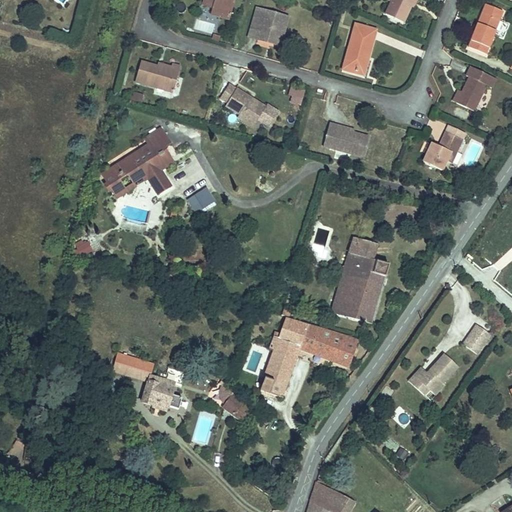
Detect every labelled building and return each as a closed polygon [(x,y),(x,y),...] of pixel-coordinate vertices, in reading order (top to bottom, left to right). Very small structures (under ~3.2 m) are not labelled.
[(233,21),(239,0),(222,0),(222,1),(219,0),(217,0),(207,0),(206,6),(217,9),(215,15),(233,21)] [(407,25),(414,9),(418,0),(396,0),(389,17),(407,25)] [(418,0),(414,9),(417,11),(422,0),(418,0)] [(488,58),(497,35),(494,34),(498,23),(502,24),(505,16),(488,9),(471,51),(488,58)] [(260,11),(254,36),(276,42),(274,46),(283,49),(291,19),(260,11)] [(494,34),(497,35),(502,24),(498,23),(494,34)] [(360,26),(347,69),(365,75),(370,56),(373,57),(380,33),(360,26)] [(276,42),(254,36),(253,40),(274,46),(276,42)] [(140,87),(161,93),(162,89),(179,93),(186,70),(178,68),(177,71),(167,68),(166,71),(145,65),(140,87)] [(464,98),(459,109),(476,117),(488,93),(492,95),(497,84),(471,71),(466,83),(470,85),(464,98)] [(271,109),(268,113),(253,104),(256,100),(236,88),(227,102),(233,105),(230,109),(246,119),(244,122),(259,131),(263,124),(275,130),(284,115),(272,108),(271,109)] [(162,89),(161,93),(178,98),(179,93),(162,89)] [(308,108),(312,93),(304,91),(302,99),(301,106),(308,108)] [(454,107),(459,109),(464,98),(460,96),(454,107)] [(271,109),(256,100),(253,104),(268,113),(271,109)] [(365,161),(371,140),(344,133),(345,129),(334,126),(326,149),(365,161)] [(467,141),(468,138),(451,131),(448,138),(460,143),(462,139),(467,141)] [(155,149),(108,179),(121,199),(131,193),(126,184),(134,179),(140,187),(149,181),(151,185),(154,183),(168,174),(171,172),(163,161),(165,160),(163,156),(170,151),(177,147),(168,132),(151,142),(155,149)] [(445,175),(449,167),(452,160),(459,158),(467,141),(462,139),(460,143),(448,138),(442,151),(434,148),(426,167),(445,175)] [(180,166),(170,151),(163,156),(165,160),(163,161),(171,172),(180,166)] [(452,160),(449,167),(454,169),(459,158),(452,160)] [(178,191),(168,174),(154,183),(165,199),(178,191)] [(188,199),(196,214),(216,203),(208,188),(188,199)] [(124,202),(133,196),(131,193),(121,199),(124,202)] [(362,239),(338,317),(377,327),(395,266),(377,261),(381,245),(362,239)] [(87,259),(88,261),(97,256),(92,248),(91,249),(89,245),(82,249),(85,254),(81,255),(84,261),(87,259)] [(192,265),(209,265),(210,255),(192,254),(192,265)] [(295,321),(299,306),(292,304),(287,319),(295,321)] [(280,355),(275,371),(294,378),(303,352),(312,328),(292,323),(287,338),(282,337),(276,354),(280,355)] [(361,343),(312,328),(303,352),(352,369),(361,343)] [(478,362),(492,343),(479,334),(465,353),(478,362)] [(116,379),(145,388),(150,371),(121,362),(116,379)] [(445,392),(460,375),(446,362),(428,381),(423,376),(412,387),(418,393),(422,389),(431,398),(434,401),(444,390),(445,392)] [(150,371),(145,388),(152,390),(154,384),(158,373),(150,371)] [(294,378),(275,371),(266,396),(285,402),(294,378)] [(154,384),(152,390),(146,410),(157,413),(158,410),(171,414),(170,416),(181,419),(185,403),(173,400),(175,391),(154,384)] [(431,398),(422,389),(418,393),(428,402),(431,398)] [(236,401),(225,411),(244,428),(253,419),(244,412),(246,410),(236,401)] [(391,416),(404,427),(411,417),(399,407),(391,416)] [(318,480),(307,511),(326,511),(330,507),(341,511),(346,511),(353,498),(318,480)]
